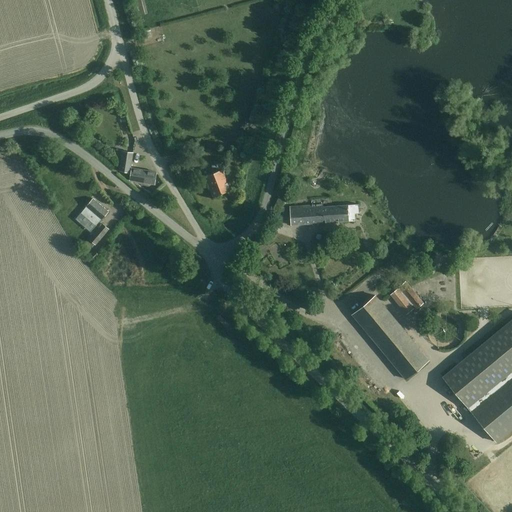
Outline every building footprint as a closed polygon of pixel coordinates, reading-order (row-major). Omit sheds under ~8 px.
[(135,0),(139,15),(147,13),(143,0),(135,0)] [(153,189),(155,172),(131,168),(131,169),(130,168),(132,153),(123,151),(120,171),(130,172),(129,179),(147,181),(146,188),(153,189)] [(222,170),(221,171),(206,177),(213,197),(230,190),(222,170)] [(64,221),(68,217),(64,213),(78,200),(75,196),(57,213),(64,221)] [(92,198),(80,212),(95,225),(107,211),(92,198)] [(323,204),(290,207),(291,225),(355,220),(354,214),(359,213),(358,204),(323,207),(323,204)] [(108,229),(102,224),(89,239),(94,244),(108,229)] [(91,263),(99,255),(94,251),(87,258),(91,263)] [(406,281),(399,287),(416,308),(423,302),(406,281)] [(429,360),(375,295),(352,315),(405,379),(429,360)] [(511,319),(443,377),(497,442),(511,429),(511,319)]
